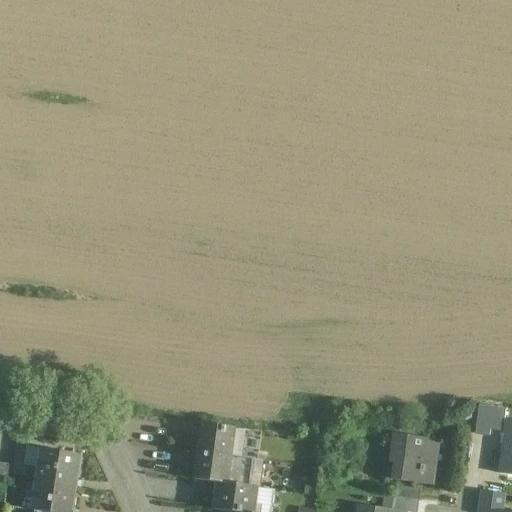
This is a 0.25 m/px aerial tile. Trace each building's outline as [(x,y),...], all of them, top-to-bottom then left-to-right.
[(505,411),(493,409),(490,432),(502,433),(505,411)] [(511,423),(507,422),(500,473),(511,474),(511,423)] [(236,429),(203,425),(198,452),(232,457),(236,429)] [(441,442),(394,435),(390,463),(398,464),(395,481),(423,485),(434,487),(441,442)] [(83,456),(41,449),(41,451),(43,451),(38,482),(36,482),(36,483),(78,489),(83,456)] [(232,457),(198,452),(194,480),(218,483),(228,485),(232,457)] [(9,464),(0,463),(0,489),(7,491),(9,464)] [(423,485),(399,482),(396,500),(421,503),(423,485)] [(78,489),(36,483),(36,484),(38,484),(34,510),(32,510),(31,511),(36,511),(73,511),(74,509),(71,509),(73,489),(77,490),(78,489)] [(228,485),(218,483),(214,510),(228,511),(255,511),(258,489),(228,485)] [(490,511),(494,494),(482,492),(479,511),(490,511)] [(505,511),(508,496),(494,494),(490,511),(496,511),(499,511),(505,511)] [(419,511),(421,503),(396,500),(395,511),(401,511),(419,511)]
